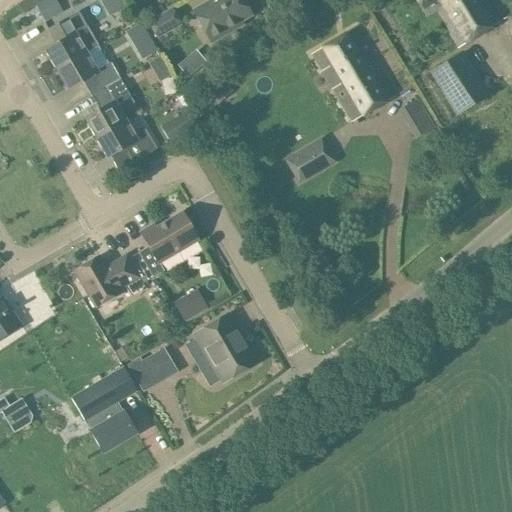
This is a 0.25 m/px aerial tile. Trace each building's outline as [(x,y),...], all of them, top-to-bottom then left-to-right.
[(46,20),(63,10),(57,0),(41,0),(36,3),(46,20)] [(127,5),(123,0),(102,0),(111,14),(127,5)] [(251,16),(241,0),(217,0),(195,13),(212,43),(242,25),(240,22),(251,16)] [(499,23),(484,0),(416,0),(427,17),(437,10),(451,33),(448,35),(457,50),(499,23)] [(180,25),(171,9),(147,23),(157,39),(180,25)] [(79,12),(75,15),(49,30),(58,46),(46,53),(57,71),(87,54),(86,53),(98,46),(79,12)] [(158,49),(141,21),(126,30),(143,58),(158,49)] [(396,94),(356,28),(309,55),(350,121),(396,94)] [(173,73),(162,53),(149,61),(160,80),(173,73)] [(489,96),(463,53),(429,74),(455,117),(489,96)] [(91,97),(120,80),(110,65),(98,72),(87,54),(57,71),(68,90),(82,82),(91,97)] [(215,104),(233,89),(220,74),(202,89),(215,104)] [(86,121),(97,140),(126,122),(120,111),(133,103),(120,80),(91,97),(100,113),(86,121)] [(412,138),(433,130),(420,98),(399,106),(412,138)] [(196,125),(188,111),(171,120),(179,135),(196,125)] [(126,122),(97,140),(108,159),(126,148),(134,163),(156,150),(143,127),(132,133),(126,122)] [(335,161),(321,138),(283,161),(297,184),(335,161)] [(198,241),(181,214),(156,230),(153,226),(140,234),(148,247),(138,254),(153,279),(164,273),(159,265),(198,241)] [(144,288),(125,257),(111,265),(112,267),(106,270),(98,258),(74,272),(95,308),(120,294),(118,291),(124,287),(130,297),(144,288)] [(207,309),(196,290),(173,303),(184,322),(207,309)] [(6,312),(0,303),(0,339),(20,326),(9,310),(6,312)] [(227,317),(195,337),(213,366),(201,373),(209,386),(221,379),(224,383),(256,364),(245,347),(243,348),(236,335),(237,334),(227,317)] [(176,372),(162,348),(141,361),(155,385),(176,372)] [(123,368),(71,398),(84,421),(90,431),(89,431),(102,453),(136,434),(123,412),(122,412),(116,403),(136,391),(123,368)] [(4,397),(0,399),(0,412),(1,412),(14,433),(26,425),(13,404),(9,406),(4,397)]
